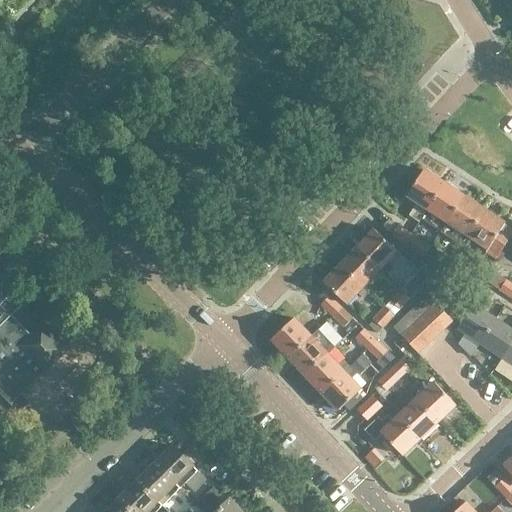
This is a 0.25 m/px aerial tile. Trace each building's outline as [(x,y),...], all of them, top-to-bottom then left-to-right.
[(120,112),(138,96),(131,89),(113,105),(120,112)] [(419,223),(421,219),(445,184),(425,171),(408,196),(418,202),(408,216),(419,223)] [(445,184),(421,219),(441,233),(465,197),(445,184)] [(461,247),(469,235),(485,211),(465,197),(441,233),(461,247)] [(511,237),(511,228),(485,211),(469,235),(489,249),(486,254),(496,260),(511,237)] [(410,241),(413,236),(398,227),(391,237),(403,244),(406,239),(410,241)] [(375,231),(358,249),(380,269),(388,276),(394,268),(387,262),(397,251),(375,231)] [(406,239),(403,244),(418,255),(424,259),(431,248),(413,236),(410,241),(406,239)] [(358,249),(342,266),(364,287),(380,269),(358,249)] [(439,252),(431,264),(442,271),(446,266),(449,268),(453,262),(439,252)] [(446,266),(442,271),(458,281),(466,270),(453,262),(449,268),(446,266)] [(347,305),(364,287),(342,266),(325,284),(347,305)] [(406,296),(411,300),(423,287),(414,279),(404,289),(409,293),(406,296)] [(434,290),(433,291),(452,303),(459,291),(440,280),(434,290)] [(511,285),(507,282),(500,292),(511,299),(511,298),(511,285)] [(10,384),(24,369),(36,380),(66,349),(42,325),(31,336),(12,316),(22,305),(3,286),(0,288),(0,465),(10,455),(0,445),(0,393),(0,394),(7,401),(17,391),(10,384)] [(408,294),(403,290),(391,303),(400,311),(410,301),(405,297),(408,294)] [(417,307),(442,333),(453,322),(429,296),(417,307)] [(336,316),(341,311),(328,298),(319,307),(330,317),(334,313),(336,316)] [(481,346),(497,322),(473,306),(458,330),(481,346)] [(417,307),(406,318),(430,344),(442,333),(417,307)] [(374,321),(382,329),(394,316),(386,308),(374,321)] [(334,313),(330,317),(343,330),(351,321),(341,311),(336,316),(334,313)] [(430,344),(406,318),(394,328),(402,337),(418,354),(419,355),(430,344)] [(272,340),(289,357),(311,337),(294,319),(272,340)] [(511,330),(511,332),(497,322),(481,346),(504,361),(511,349),(511,330)] [(289,357),(306,375),(328,355),(336,348),(319,330),(311,338),(311,337),(289,357)] [(367,352),(371,347),(374,350),(378,345),(364,331),(355,340),(367,352)] [(391,361),(385,355),(387,353),(378,345),(374,350),(371,347),(367,352),(378,362),(372,369),(377,375),(387,366),(386,366),(391,361)] [(306,375),(322,393),(350,367),(345,361),(339,367),(328,355),(306,375)] [(359,376),(370,365),(362,357),(351,367),(357,374),(359,376)] [(401,361),(391,371),(395,375),(393,378),(397,382),(410,370),(401,361)] [(322,393),(339,411),(361,391),(351,380),(357,374),(350,367),(322,393)] [(395,375),(391,371),(379,383),(387,392),(397,382),(393,378),(395,375)] [(436,384),(418,401),(438,423),(456,406),(436,384)] [(20,413),(30,404),(21,395),(11,404),(20,413)] [(373,396),(358,410),(368,421),(383,407),(373,396)] [(418,401),(401,417),(421,439),(438,423),(418,401)] [(382,434),(403,456),(421,439),(401,417),(392,425),(381,414),(372,422),(383,433),(382,434)] [(209,482),(200,472),(176,449),(159,466),(182,490),(187,485),(197,494),(209,482)] [(159,466),(142,483),(165,507),(182,490),(159,466)] [(511,498),(509,495),(511,492),(511,488),(504,481),(496,489),(508,502),(511,498)] [(142,483),(124,500),(135,511),(159,511),(165,507),(142,483)] [(203,511),(204,511),(221,496),(214,488),(197,505),(203,511)] [(135,511),(124,500),(111,511),(135,511)] [(241,511),(231,500),(218,511),(241,511)] [(474,511),(466,503),(456,511),(474,511)]
